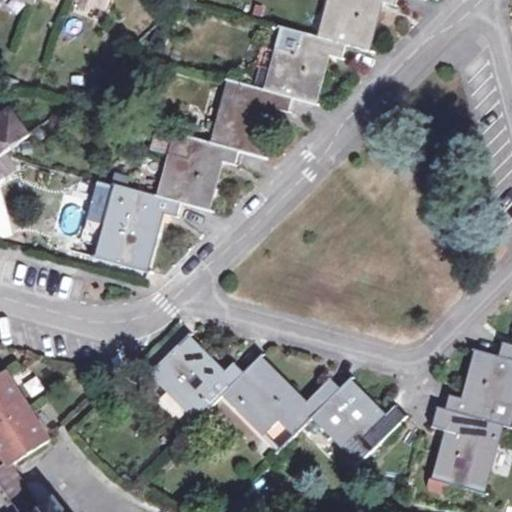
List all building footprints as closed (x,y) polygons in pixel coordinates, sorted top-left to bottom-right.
[(22,0),(35,5),(36,0),(80,0),(106,9),(109,0),(22,0)] [(398,0),(329,0),(319,39),(347,46),(369,52),(383,2),(397,6),(398,0)] [(284,29),(279,49),(297,54),(303,34),(284,29)] [(268,91),(294,98),(316,104),(329,55),(343,59),(347,46),(319,39),(303,34),(297,54),(279,49),(268,91)] [(212,145),(240,153),(261,159),(275,108),(290,112),(294,98),(268,91),(230,81),(212,145)] [(0,156),(29,135),(11,110),(0,118),(0,156)] [(176,135),(171,156),(189,161),(195,141),(176,135)] [(159,198),(182,205),(209,212),(222,163),(236,167),(240,153),(212,145),(195,141),(189,161),(171,156),(159,198)] [(117,187),(111,207),(131,212),(137,192),(117,187)] [(131,212),(111,207),(97,258),(146,272),(162,214),(179,218),(182,205),(159,198),(137,192),(131,212)] [(225,395),(245,374),(235,364),(226,373),(190,337),(152,374),(199,421),(225,395)] [(511,346),(503,344),(499,357),(511,360),(511,346)] [(511,418),(511,360),(499,357),(478,352),(465,401),(450,397),(446,411),(484,422),(502,427),(509,429),(511,418)] [(315,418),(342,391),(331,380),(306,405),(260,359),(245,374),(225,395),(266,436),(281,422),(296,437),(315,418)] [(0,454),(9,468),(52,439),(8,374),(0,378),(0,454)] [(315,418),(346,449),(359,436),(374,451),(408,418),(397,407),(386,418),(350,383),(342,391),(315,418)] [(484,495),(496,451),(477,446),(484,422),(446,411),(437,409),(432,428),(448,433),(434,482),(484,495)] [(281,451),(296,437),(281,422),(266,436),(281,451)] [(496,451),(502,427),(484,422),(477,446),(496,451)] [(361,464),(374,451),(359,436),(346,449),(361,464)] [(9,468),(0,454),(0,481),(20,511),(38,511),(24,490),(9,468)] [(38,511),(63,511),(55,501),(53,502),(43,488),(40,486),(36,486),(33,486),(24,490),(38,511)]
